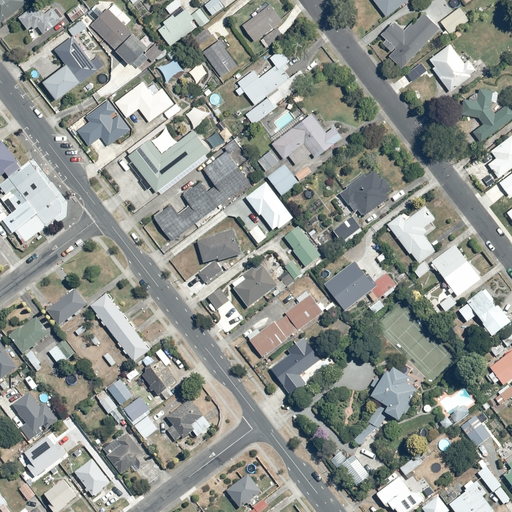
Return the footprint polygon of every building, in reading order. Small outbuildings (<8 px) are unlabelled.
[(0,0),(0,22),(28,1),(27,0),(0,0)] [(81,17),(90,10),(82,0),(81,0),(66,12),(74,22),(81,17)] [(178,0),(174,0),(165,7),(164,8),(171,16),(162,22),(164,25),(158,30),(170,46),(194,28),(189,21),(194,18),(201,27),(210,20),(201,8),(191,15),(178,0)] [(213,16),(225,7),(234,0),(211,0),(205,5),(213,16)] [(407,0),(373,0),(386,17),(407,0)] [(44,12),(36,3),(19,17),(30,31),(36,39),(49,28),(64,16),(53,4),(44,12)] [(115,4),(105,13),(99,6),(92,12),(98,19),(92,24),(129,66),(146,50),(117,17),(123,12),(115,4)] [(254,41),(259,38),(268,49),(284,36),(276,25),(282,20),(269,4),(242,25),(254,41)] [(469,19),(460,8),(441,23),(450,34),(469,19)] [(441,29),(425,12),(406,31),(396,22),(383,34),(388,39),(383,43),(393,53),(391,55),(403,67),(441,29)] [(77,34),(87,26),(81,17),(74,22),(67,27),(73,35),(55,49),(66,64),(43,81),(56,100),(104,65),(98,57),(95,60),(77,34)] [(213,35),(206,27),(192,38),(199,46),(213,35)] [(241,38),(234,28),(228,31),(235,42),(241,38)] [(237,65),(219,40),(203,51),(221,77),(237,65)] [(464,64),(449,44),(429,59),(435,66),(432,68),(450,91),(476,71),(468,60),(464,64)] [(308,79),(300,69),(291,76),(284,67),(293,60),(283,47),(270,57),(275,65),(259,77),(254,70),(237,82),(241,86),(235,90),(239,95),(244,91),(256,107),(246,114),(253,124),(277,107),(275,104),(308,79)] [(505,60),(494,47),(479,59),(489,72),(505,60)] [(148,57),(152,61),(161,53),(157,49),(148,57)] [(154,79),(146,85),(142,81),(115,102),(127,118),(139,108),(150,122),(159,115),(174,103),(162,88),(161,89),(154,79)] [(483,123),(472,132),(482,144),(511,118),(511,104),(509,102),(495,113),(491,108),(492,102),(496,102),(498,90),(479,88),(478,101),(463,99),(462,115),(477,116),(483,123)] [(109,101),(89,115),(93,121),(78,132),(89,146),(101,136),(108,146),(130,129),(109,101)] [(306,117),(303,112),(268,140),(273,147),(257,160),(266,172),(283,159),(288,155),(296,165),(311,153),(315,158),(342,137),(334,127),(326,133),(311,113),(306,117)] [(210,151),(194,130),(161,154),(150,139),(128,156),(156,192),(210,151)] [(511,136),(511,135),(491,151),(496,158),(488,164),(498,178),(511,167),(511,136)] [(0,170),(9,163),(0,151),(0,170)] [(201,183),(183,196),(190,205),(177,214),(170,205),(153,218),(171,241),(249,183),(226,151),(203,169),(215,185),(207,190),(201,183)] [(50,186),(32,161),(9,178),(18,189),(28,202),(50,186)] [(281,196),(298,183),(312,173),(306,165),(293,175),(284,164),(267,178),(281,196)] [(386,193),(391,189),(384,180),(382,182),(376,174),(370,167),(339,194),(361,220),(389,197),(386,193)] [(511,173),(499,183),(509,196),(511,194),(511,173)] [(261,215),(272,230),(276,227),(278,229),(293,218),(266,183),(244,199),(258,217),(261,215)] [(69,210),(50,186),(28,202),(15,212),(4,220),(23,245),(69,210)] [(15,212),(28,202),(18,189),(5,199),(15,212)] [(424,227),(428,224),(432,230),(438,225),(434,220),(424,207),(405,222),(400,215),(387,225),(410,254),(411,253),(419,263),(435,251),(423,237),(428,233),(424,227)] [(362,230),(352,216),(331,232),(341,246),(362,230)] [(267,237),(257,225),(249,232),(258,244),(267,237)] [(320,257),(299,227),(284,238),(305,267),(320,257)] [(235,230),(196,241),(205,269),(198,274),(206,284),(224,269),(217,261),(242,254),(235,230)] [(480,279),(454,245),(431,263),(457,297),(480,279)] [(356,255),(350,248),(344,252),(350,260),(356,255)] [(287,271),(294,279),(303,273),(293,261),(285,267),(287,271)] [(396,286),(387,273),(373,284),(355,261),(324,285),(344,311),(367,293),(375,302),(383,296),(385,298),(398,288),(396,286)] [(430,269),(424,261),(413,270),(419,278),(430,269)] [(278,286),(260,262),(230,285),(248,308),(278,286)] [(296,281),(287,271),(279,277),(288,288),(296,281)] [(492,336),(511,322),(497,305),(501,302),(489,286),(466,303),(457,310),(466,322),(476,315),(492,336)] [(229,301),(220,289),(207,298),(216,310),(229,301)] [(86,305),(74,290),(47,311),(59,327),(86,305)] [(122,314),(112,302),(114,301),(108,293),(106,295),(90,307),(133,363),(150,350),(150,349),(151,348),(145,341),(144,342),(139,335),(135,331),(134,330),(136,328),(124,312),(122,314)] [(310,296),(273,323),(270,319),(246,337),(262,358),(287,340),(298,331),(323,313),(310,296)] [(457,303),(451,296),(439,304),(445,312),(457,303)] [(384,306),(380,301),(370,309),(374,314),(384,306)] [(10,338),(23,354),(37,371),(43,366),(29,350),(46,335),(50,332),(37,316),(10,338)] [(503,385),(511,378),(511,332),(490,348),(495,356),(511,343),(511,351),(499,361),(489,368),(492,372),(488,375),(495,385),(500,381),(503,385)] [(291,396),(306,385),(300,377),(308,370),(314,379),(327,369),(321,360),(320,359),(304,338),(288,350),(290,352),(269,368),(291,396)] [(75,353),(65,340),(49,352),(59,365),(75,353)] [(17,367),(0,344),(0,379),(0,380),(17,367)] [(177,381),(160,360),(145,372),(162,393),(177,381)] [(359,446),(378,429),(387,415),(397,422),(416,393),(405,386),(410,379),(403,375),(393,369),(388,375),(384,373),(369,397),(379,403),(367,422),(350,437),(359,446)] [(133,396),(120,380),(108,389),(121,405),(133,396)] [(511,396),(511,389),(509,385),(498,393),(500,396),(495,400),(500,406),(511,396)] [(117,408),(105,391),(96,397),(108,414),(117,408)] [(33,434),(35,433),(41,427),(44,431),(58,419),(44,402),(40,405),(29,392),(12,406),(28,424),(26,426),(33,434)] [(149,409),(140,397),(124,410),(133,422),(149,409)] [(211,426),(192,400),(173,414),(169,416),(175,424),(166,430),(176,443),(192,432),(196,437),(211,426)] [(492,436),(476,415),(461,426),(477,447),(492,436)] [(158,428),(149,416),(135,427),(144,439),(158,428)] [(448,416),(440,422),(446,431),(454,425),(448,416)] [(74,447),(79,453),(81,451),(87,457),(95,450),(75,425),(66,432),(76,445),(74,447)] [(149,459),(123,429),(115,436),(117,438),(102,451),(121,474),(131,466),(135,471),(149,459)] [(427,448),(400,468),(406,476),(433,455),(427,448)] [(355,454),(341,466),(360,489),(374,478),(355,454)] [(511,456),(505,461),(511,470),(503,476),(511,487),(511,456)] [(111,484),(92,459),(75,473),(93,497),(111,484)] [(486,466),(481,460),(477,463),(482,470),(477,473),(481,478),(493,492),(503,505),(510,500),(500,487),(501,485),(486,466)] [(261,492),(247,475),(226,491),(240,509),(261,492)] [(386,504),(393,511),(409,511),(425,499),(419,492),(414,495),(399,476),(376,495),(384,505),(386,504)] [(487,495),(491,492),(492,493),(493,492),(481,478),(473,484),(471,481),(463,487),(466,492),(449,505),(454,511),(493,511),(482,498),(487,495)] [(57,511),(76,497),(62,480),(41,497),(53,511),(57,511)] [(35,495),(26,483),(18,488),(28,501),(35,495)] [(447,511),(449,511),(437,495),(421,508),(424,511),(447,511)] [(260,511),(268,507),(262,500),(247,511),(248,511),(260,511)]
